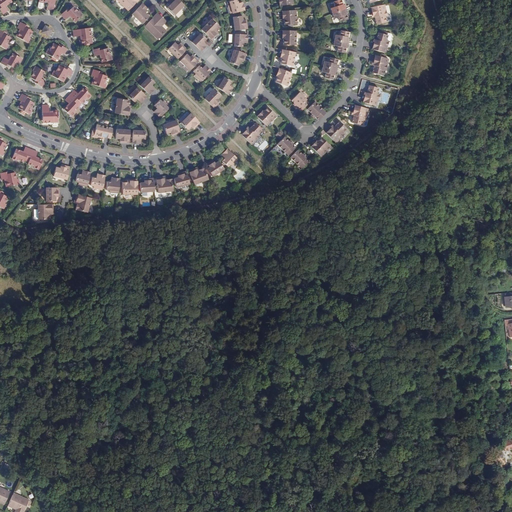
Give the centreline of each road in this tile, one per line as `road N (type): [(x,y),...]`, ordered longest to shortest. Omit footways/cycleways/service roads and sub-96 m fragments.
road 1 (track): [(0,366),(126,363),(275,391),(317,417),(340,447),(339,511)]
road 2 (residential): [(0,121),(63,148),(156,160),(212,137),(253,88)]
road 3 (residential): [(355,0),(360,45),(348,90),(307,135),(253,88)]
road 4 (residential): [(17,86),(45,93),(72,83),(75,52),(54,20)]
